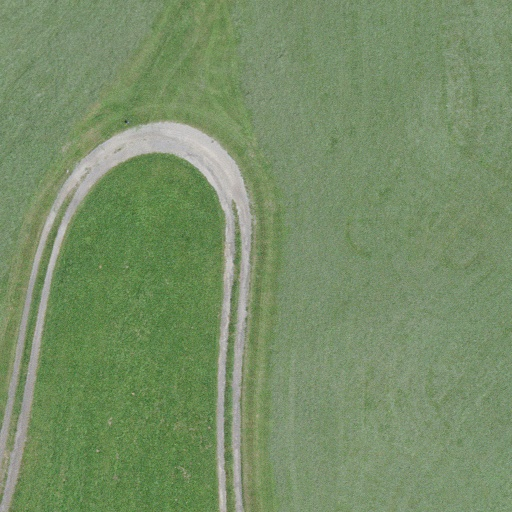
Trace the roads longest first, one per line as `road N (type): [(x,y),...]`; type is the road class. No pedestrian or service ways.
road 1 (track): [(138,144),(201,148),(223,167),(240,210),(247,511)]
road 2 (track): [(138,144),(101,159),(64,218),(0,504)]
